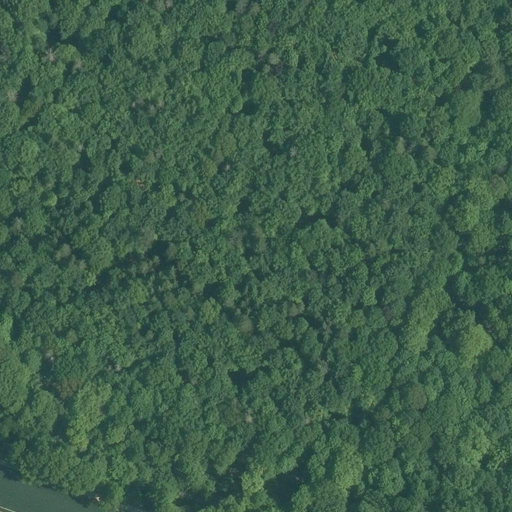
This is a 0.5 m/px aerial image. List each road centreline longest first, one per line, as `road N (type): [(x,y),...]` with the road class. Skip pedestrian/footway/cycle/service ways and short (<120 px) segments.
road 1 (track): [(356,511),(511,35)]
road 2 (track): [(0,42),(456,224)]
road 3 (track): [(348,511),(0,382)]
road 4 (track): [(0,460),(140,511)]
